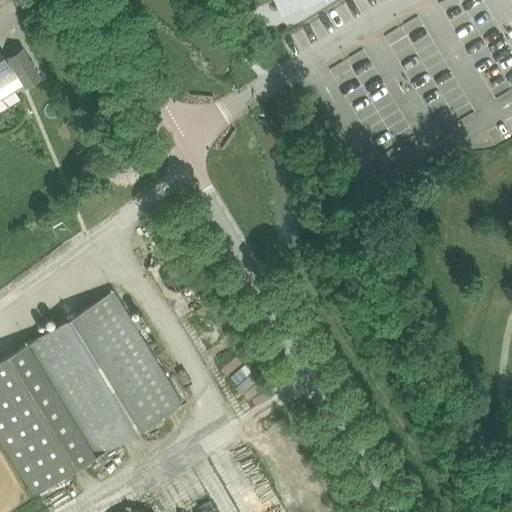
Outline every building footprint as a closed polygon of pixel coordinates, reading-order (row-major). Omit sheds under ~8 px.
[(276,0),(280,11),(313,0),(276,0)] [(4,59),(0,52),(0,96),(17,86),(14,82),(20,79),(24,85),(38,76),(21,49),(4,59)] [(509,123),(500,106),(494,109),(496,113),(486,118),(493,131),(509,123)] [(164,294),(173,312),(197,299),(188,281),(164,294)] [(0,360),(0,438),(33,493),(180,403),(112,292),(0,360)] [(264,511),(236,467),(218,479),(239,511),(264,511)] [(189,511),(205,511),(200,488),(185,492),(189,511)]
